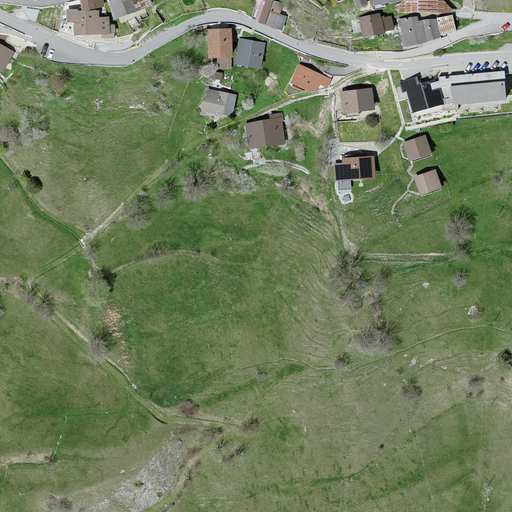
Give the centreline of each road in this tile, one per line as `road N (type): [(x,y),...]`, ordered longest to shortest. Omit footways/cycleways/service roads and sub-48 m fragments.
road 1 (tertiary): [(378,66),(309,50),(231,17),(194,20),(134,55),(111,59),(0,20)]
road 2 (residential): [(511,18),(484,20),(378,66)]
road 3 (tertiary): [(511,54),(378,66)]
